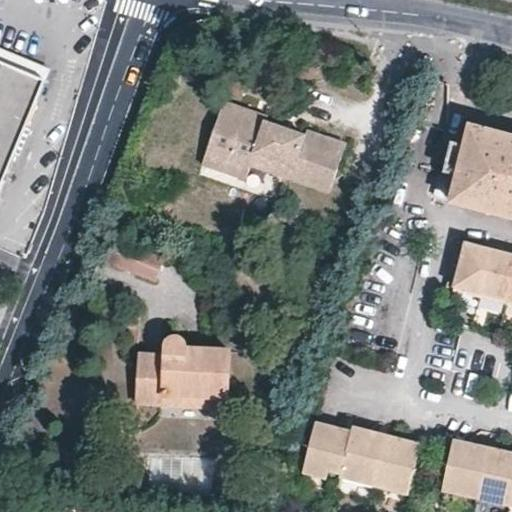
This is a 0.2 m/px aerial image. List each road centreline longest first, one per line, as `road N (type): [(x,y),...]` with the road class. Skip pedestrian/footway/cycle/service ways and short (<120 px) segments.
road 1 (residential): [(148,0),(0,409)]
road 2 (unknown): [(0,4),(50,22),(65,57),(0,240)]
road 3 (residential): [(292,0),(479,28)]
road 4 (residential): [(363,393),(511,427)]
road 5 (residential): [(511,122),(467,108),(463,94),(479,28)]
